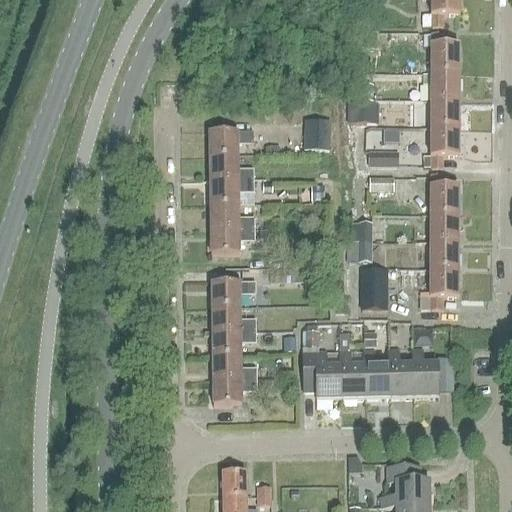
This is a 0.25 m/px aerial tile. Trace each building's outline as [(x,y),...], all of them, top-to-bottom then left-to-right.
[(371,0),(371,11),(381,11),(381,0),(371,0)] [(458,0),(431,0),(431,18),(422,18),(422,30),(442,31),(443,18),(459,18),(458,0)] [(362,35),(363,53),(377,53),(376,35),(362,35)] [(431,49),(431,77),(458,77),(459,50),(442,49),(442,38),(422,38),(422,49),(431,49)] [(421,77),(421,88),(431,88),(431,77),(421,77)] [(458,105),(458,77),(431,77),(431,88),(431,105),(458,105)] [(371,106),(372,88),(359,88),(359,106),(371,106)] [(431,105),(431,132),(458,132),(458,105),(431,105)] [(346,106),(345,126),(367,127),(368,106),(346,106)] [(330,126),(304,124),(302,153),(328,155),(330,126)] [(442,160),(458,160),(458,132),(431,132),(430,160),(423,160),(423,172),(442,172),(442,160)] [(398,146),(398,134),(383,134),(383,146),(398,146)] [(208,137),(209,162),(237,161),(237,149),(253,149),(253,137),(208,137)] [(264,150),(264,158),(279,158),(279,149),(264,150)] [(396,169),(396,158),(368,158),(368,169),(396,169)] [(237,161),(209,162),(209,186),(253,186),(253,174),(237,174),(237,161)] [(458,192),(442,192),(442,180),(431,180),(431,192),(430,192),(430,219),(458,219),(458,192)] [(391,195),(391,183),(369,183),(369,195),(391,195)] [(253,186),(209,186),(210,211),(237,210),(237,198),(253,197),(253,186)] [(262,186),(262,196),(271,196),(271,186),(262,186)] [(323,204),(323,189),(310,189),(311,205),(323,204)] [(237,210),(210,211),(210,236),(254,235),(254,223),(238,223),(237,210)] [(430,219),(430,247),(458,247),(458,219),(430,219)] [(358,246),(370,246),(370,225),(358,225),(358,246)] [(267,243),(267,234),(258,234),(258,243),(267,243)] [(254,235),(210,236),(211,260),(238,260),(238,246),(254,246),(254,235)] [(370,246),(358,246),(358,266),(370,266),(370,246)] [(430,247),(430,274),(457,274),(458,247),(430,247)] [(294,288),(294,273),(269,273),(269,288),(294,288)] [(385,275),(361,274),(361,314),(385,315),(385,275)] [(457,302),(457,274),(430,274),(430,297),(419,297),(419,314),(441,314),(441,301),(457,302)] [(210,288),(210,312),(239,312),(239,299),(255,299),(255,288),(210,288)] [(239,312),(210,312),(211,337),(256,336),(255,324),(239,324),(239,312)] [(305,351),(318,351),(318,335),(305,336),(305,351)] [(256,336),(211,337),(211,361),(240,361),(240,347),(256,347),(256,336)] [(363,337),(364,351),(376,351),(375,336),(363,337)] [(347,339),(338,340),(338,355),(339,371),(340,404),(364,404),(363,370),(348,370),(348,355),(347,339)] [(296,355),(296,342),(282,342),(282,356),(296,355)] [(411,369),(398,369),(397,354),(387,355),(388,369),(387,369),(388,403),(412,402),(411,369)] [(411,369),(412,402),(437,402),(436,369),(422,369),(422,354),(410,354),(411,369)] [(363,370),(364,404),(388,403),(387,369),(374,370),(374,355),(363,355),(364,370),(363,370)] [(322,357),(302,357),(303,397),(315,396),(316,405),(340,404),(339,371),(322,371),(322,357)] [(211,386),(257,385),(257,372),(240,372),(240,361),(211,361),(211,386)] [(257,385),(211,386),(212,410),(240,410),(240,396),(257,395),(257,385)] [(394,511),(428,510),(427,486),(418,486),(418,471),(385,472),(385,487),(394,487),(394,501),(379,502),(379,511),(394,511)] [(244,479),(221,479),(221,503),(245,502),(244,479)] [(270,492),(256,493),(256,502),(270,502),(270,492)] [(221,511),(244,511),(245,502),(221,503),(221,511)] [(270,502),(256,502),(256,511),(270,511),(270,502)]
